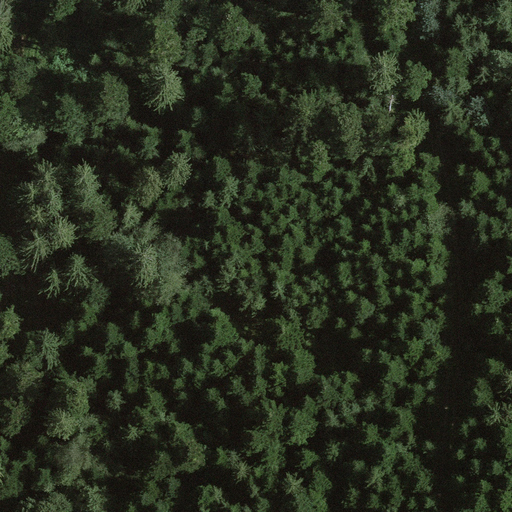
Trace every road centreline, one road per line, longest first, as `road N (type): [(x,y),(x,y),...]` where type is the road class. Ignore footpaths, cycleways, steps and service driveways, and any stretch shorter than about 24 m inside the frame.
road 1 (track): [(445,511),(454,270),(431,114),(401,0)]
road 2 (track): [(42,0),(16,165),(0,370)]
